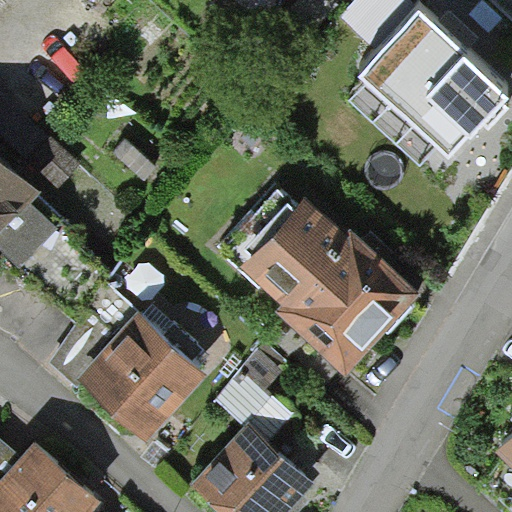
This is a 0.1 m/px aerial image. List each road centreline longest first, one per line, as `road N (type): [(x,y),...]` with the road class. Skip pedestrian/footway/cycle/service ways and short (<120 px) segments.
road 1 (residential): [(511,258),(359,511)]
road 2 (residential): [(0,365),(69,418),(166,511)]
